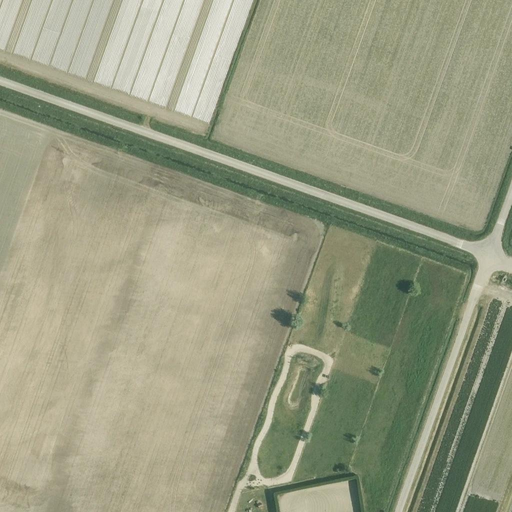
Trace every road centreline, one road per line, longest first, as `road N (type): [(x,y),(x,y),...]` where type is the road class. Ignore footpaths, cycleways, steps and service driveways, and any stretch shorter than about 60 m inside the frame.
road 1 (unclassified): [(489,257),(0,81)]
road 2 (unclassified): [(489,257),(398,511)]
